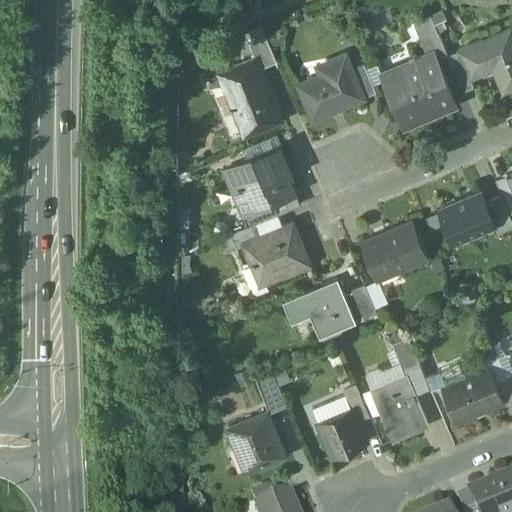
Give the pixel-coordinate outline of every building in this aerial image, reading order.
[(448,53),(431,13),(414,20),(428,54),(434,52),(436,58),(448,53)] [(250,31),(255,40),(267,36),(262,25),(250,31)] [(511,29),(511,27),(459,49),(472,79),(494,69),(504,90),(511,86),(511,29)] [(278,61),(267,36),(255,40),(250,43),(256,58),(257,58),(261,68),(278,61)] [(472,79),(459,49),(448,54),(463,90),(474,85),(472,79)] [(428,54),(384,73),(405,123),(432,111),(430,105),(452,96),(436,58),(434,52),(428,54)] [(346,53),(326,61),(330,70),(300,83),(314,116),(364,95),(352,67),(346,53)] [(256,58),(220,73),(246,134),(282,118),(261,68),(257,58),(256,58)] [(376,90),(365,62),(352,67),(364,95),(376,90)] [(280,144),(224,167),(233,188),(245,183),(254,204),(255,208),(273,201),(274,201),(296,191),(284,165),(288,163),(280,144)] [(511,209),(511,185),(510,180),(499,185),(502,193),(510,211),(511,209)] [(482,189),(441,206),(455,238),(495,221),(487,200),(482,189)] [(502,193),(487,200),(495,221),(498,230),(511,224),(511,216),(510,211),(502,193)] [(254,204),(241,209),(248,225),(257,221),(278,212),(273,201),(255,208),(254,204)] [(178,205),(179,254),(189,250),(189,205),(178,205)] [(412,219),(361,240),(377,278),(428,256),(412,219)] [(309,261),(293,220),(262,233),(243,241),(243,242),(252,263),(258,261),(265,279),(309,261)] [(248,225),(231,232),(237,245),(243,242),(243,241),(262,233),(257,221),(248,225)] [(223,236),(228,249),(237,245),(231,232),(223,236)] [(183,255),(185,286),(195,285),(191,253),(183,255)] [(252,263),(244,267),(255,291),(260,292),(269,288),(265,279),(258,261),(252,263)] [(356,318),(338,276),(285,298),(293,318),(312,310),(321,332),(356,318)] [(378,310),(366,281),(353,286),(365,316),(378,310)] [(409,335),(393,342),(404,367),(420,361),(409,335)] [(459,360),(426,374),(432,388),(442,384),(442,383),(465,373),(459,360)] [(465,373),(442,383),(442,384),(458,421),(504,401),(496,381),(488,363),(465,373)] [(273,371),(257,378),(270,410),(287,403),(273,371)] [(511,397),(511,387),(506,372),(498,376),(499,380),(496,381),(504,401),(511,397)] [(407,373),(373,387),(394,438),(429,424),(407,373)] [(361,392),(348,398),(351,407),(353,406),(359,421),(371,416),(361,392)] [(351,407),(318,420),(333,454),(367,440),(359,421),(353,406),(351,407)] [(268,411),(230,427),(247,468),(285,453),(268,411)] [(511,511),(511,473),(469,492),(476,511),(511,511)] [(274,485),(252,494),(256,505),(278,496),(274,485)] [(298,511),(289,491),(278,496),(256,505),(259,511),(298,511)]
